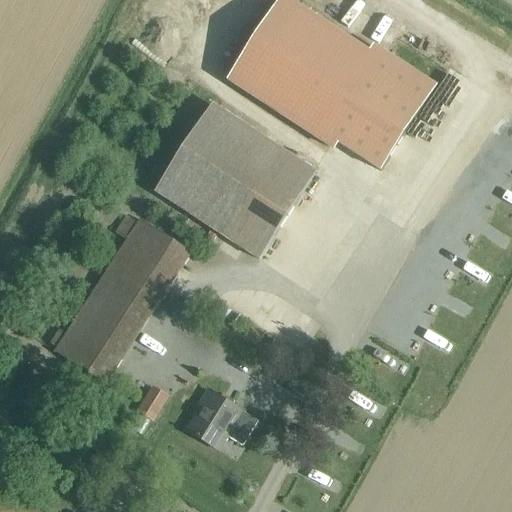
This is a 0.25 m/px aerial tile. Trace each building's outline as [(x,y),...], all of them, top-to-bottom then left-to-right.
[(334,142),(382,173),(437,88),(387,55),(383,62),(288,0),(285,0),(230,84),(330,149),(334,142)] [(157,195),(259,260),(313,175),(211,110),(157,195)] [(50,346),(57,351),(55,354),(106,386),(191,255),(140,222),(138,224),(127,217),(115,235),(127,243),(67,336),(59,331),(50,346)] [(230,310),(222,321),(239,331),(246,321),(230,310)] [(138,413),(153,422),(168,397),(153,389),(138,413)] [(187,433),(218,452),(226,437),(243,447),(257,423),(207,393),(193,416),(196,417),(187,433)]
